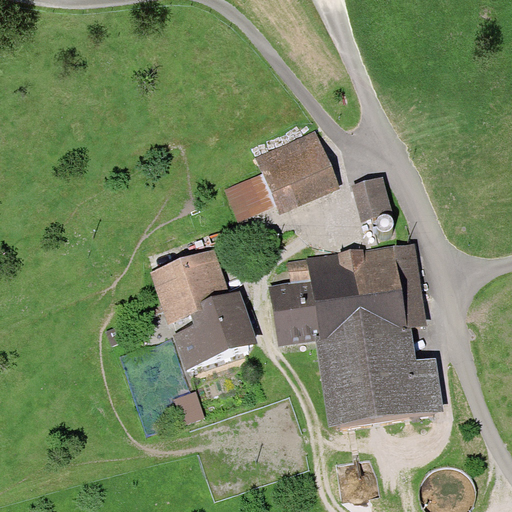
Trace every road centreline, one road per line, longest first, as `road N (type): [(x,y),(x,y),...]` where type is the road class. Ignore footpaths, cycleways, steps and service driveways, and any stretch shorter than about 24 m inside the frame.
road 1 (unclassified): [(448,274),(335,29)]
road 2 (track): [(208,0),(252,31),(336,134),(396,157)]
road 3 (unclassified): [(511,471),(459,351),(448,274)]
